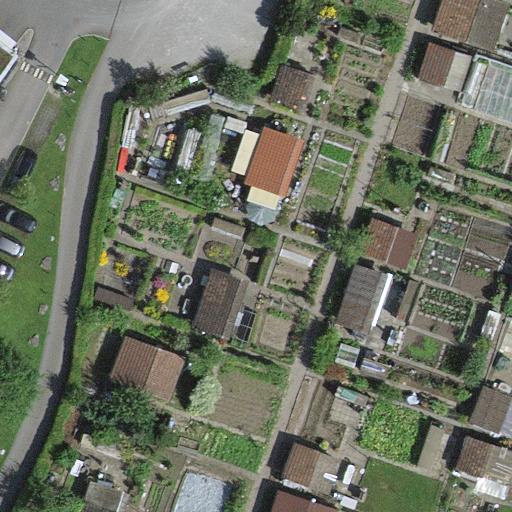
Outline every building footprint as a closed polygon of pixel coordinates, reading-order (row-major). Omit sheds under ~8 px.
[(441,0),(433,26),(494,45),(508,0),(441,0)] [(472,53),(430,39),(418,76),(461,89),(472,53)] [(0,56),(0,89),(15,68),(0,56)] [(316,72),(282,61),(271,99),(305,109),(316,72)] [(472,104),(511,120),(511,76),(487,67),(472,104)] [(305,137),(265,124),(246,181),(286,194),(305,137)] [(373,215),(361,251),(408,266),(419,231),(373,215)] [(390,273),(356,261),(336,319),(371,330),(390,273)] [(250,277),(211,265),(193,324),(231,336),(250,277)] [(124,333),(109,376),(172,398),(187,355),(124,333)] [(511,394),(482,385),(470,419),(511,432),(511,394)] [(511,448),(469,434),(458,467),(487,477),(489,472),(511,479),(511,448)] [(296,441),(284,473),(331,490),(342,457),(296,441)] [(124,511),(131,493),(95,482),(86,511),(124,511)] [(279,487),(270,511),(336,511),(339,507),(279,487)]
